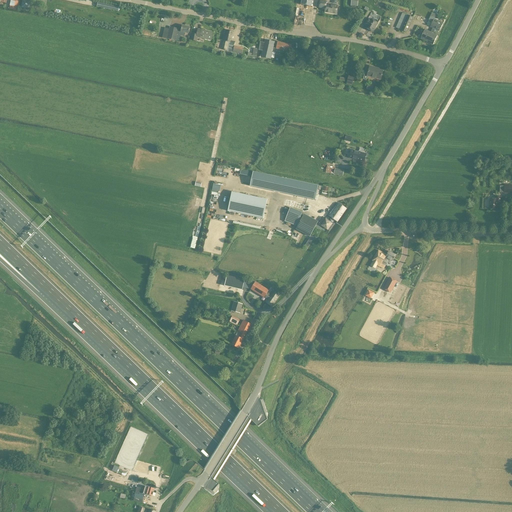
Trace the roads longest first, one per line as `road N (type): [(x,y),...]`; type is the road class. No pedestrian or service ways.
road 1 (motorway): [(316,511),(0,208)]
road 2 (track): [(511,0),(293,362)]
road 3 (motorway): [(45,288),(278,511)]
road 4 (unclassified): [(442,66),(349,39),(127,0)]
road 5 (unclassified): [(179,511),(252,399),(275,339),(322,259)]
road 6 (unclassified): [(511,235),(361,226)]
road 7 (unclassified): [(380,172),(442,66)]
